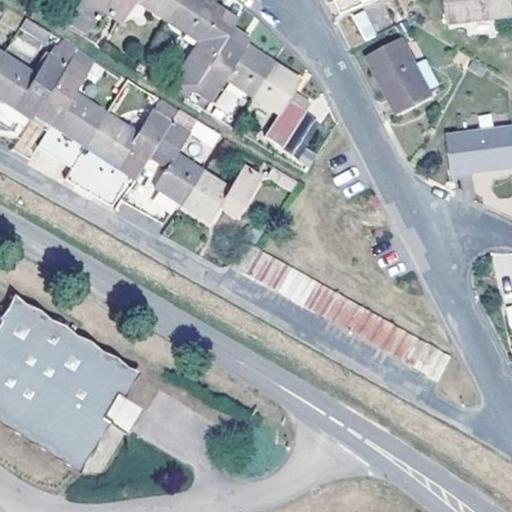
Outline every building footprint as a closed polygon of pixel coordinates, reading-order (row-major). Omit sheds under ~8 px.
[(98,3),(100,0),(74,0),(74,1),(77,3),(68,15),(83,24),(98,3)] [(100,0),(98,3),(116,13),(124,0),(145,0),(163,12),(170,0),(100,0)] [(175,52),(198,66),(222,28),(225,23),(208,11),(215,1),(214,0),(170,0),(163,12),(189,28),(175,52)] [(440,0),(443,19),(463,17),(488,13),(508,10),(506,0),(440,0)] [(208,11),(225,23),(228,19),(232,11),(215,1),(208,11)] [(49,24),(22,8),(16,20),(42,35),(49,24)] [(364,9),(352,15),(364,41),(377,35),(364,9)] [(490,26),(488,13),(463,17),(465,28),(490,26)] [(225,23),(222,28),(239,40),(241,37),(245,31),(228,19),(225,23)] [(220,70),(247,88),(268,55),(241,37),(239,40),(222,28),(198,66),(187,82),(206,92),(220,70)] [(0,45),(0,93),(28,111),(31,105),(40,93),(68,49),(71,42),(57,33),(48,46),(45,44),(31,67),(0,45)] [(396,36),(362,52),(384,92),(390,89),(399,105),(426,92),(396,36)] [(85,60),(68,49),(40,93),(31,105),(48,116),(34,137),(68,159),(81,137),(102,104),(70,84),(85,60)] [(161,75),(184,89),(187,82),(198,66),(175,52),(161,75)] [(268,55),(247,88),(275,105),(261,127),(277,138),(300,102),(283,90),(289,81),(294,72),(268,55)] [(306,92),(289,81),(283,90),(300,102),(306,92)] [(390,89),(384,92),(392,109),(399,105),(390,89)] [(102,104),(81,137),(68,159),(60,170),(82,182),(107,196),(126,167),(113,158),(117,153),(122,147),(140,157),(175,102),(158,91),(151,103),(148,105),(135,126),(102,104)] [(217,126),(176,100),(175,102),(140,157),(157,168),(151,179),(178,196),(199,164),(171,147),(184,126),(209,140),(218,126),(217,126)] [(467,168),(511,162),(511,148),(508,124),(442,134),(447,162),(466,160),(467,168)] [(284,150),(294,156),(308,132),(297,126),(284,150)] [(135,164),(140,157),(122,147),(117,153),(113,158),(126,167),(131,170),(135,164)] [(287,185),(294,173),(267,156),(260,168),(287,185)] [(199,164),(178,196),(205,212),(212,201),(218,194),(235,204),(256,171),(240,159),(224,180),(199,164)] [(466,160),(447,162),(447,170),(467,168),(466,160)] [(229,212),(235,204),(218,194),(212,201),(229,212)] [(240,231),(226,256),(238,263),(253,238),(240,231)] [(253,238),(238,263),(250,269),(264,246),(253,238)] [(262,275),(276,252),(264,246),(250,269),(262,275)] [(275,283),(288,259),(276,252),(262,275),(275,283)] [(287,289),(300,266),(288,259),(275,283),(287,289)] [(299,296),(312,272),(300,266),(287,289),(299,296)] [(310,303),(324,278),(312,272),(299,296),(310,303)] [(324,278),(310,303),(322,309),(336,286),(324,278)] [(334,316),(348,293),(336,286),(322,309),(334,316)] [(346,323),(359,299),(348,293),(334,316),(346,323)] [(359,329),(372,305),(359,299),(346,323),(359,329)] [(0,319),(0,325),(2,326),(0,329),(0,428),(12,436),(78,478),(109,428),(99,422),(114,395),(124,399),(137,377),(75,339),(14,300),(0,319)] [(385,312),(372,305),(359,329),(370,336),(385,312)] [(384,343),(397,320),(385,312),(370,336),(384,343)] [(408,327),(397,320),(384,343),(395,350),(408,327)] [(407,357),(420,334),(408,327),(395,350),(407,357)] [(419,363),(431,340),(420,334),(407,357),(419,363)] [(445,348),(431,340),(419,363),(432,371),(445,348)]
